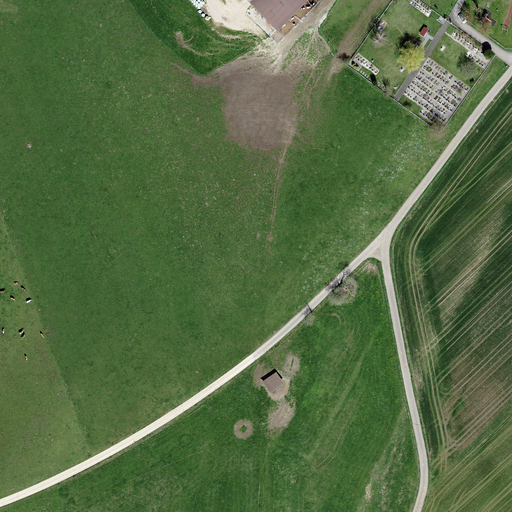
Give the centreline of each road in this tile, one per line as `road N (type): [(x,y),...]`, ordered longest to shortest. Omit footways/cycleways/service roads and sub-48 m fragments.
road 1 (track): [(0,505),(109,455),(190,406),(270,346),(385,240)]
road 2 (track): [(385,240),(425,460),(418,511)]
road 3 (track): [(511,73),(385,240)]
